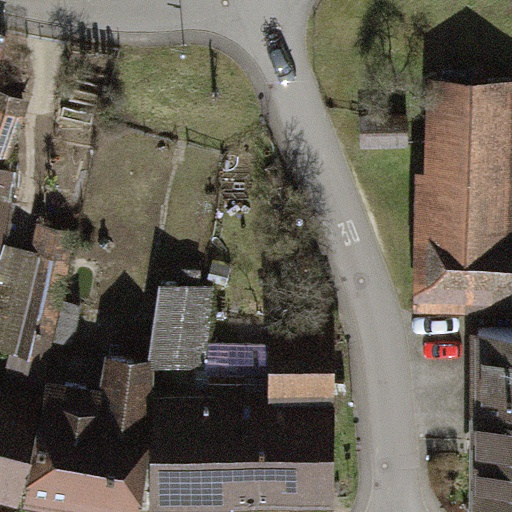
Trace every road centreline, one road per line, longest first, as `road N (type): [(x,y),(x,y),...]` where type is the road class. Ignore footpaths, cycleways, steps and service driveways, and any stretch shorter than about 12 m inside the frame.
road 1 (residential): [(402,511),(386,338),(253,0)]
road 2 (residential): [(51,0),(128,12),(202,0)]
